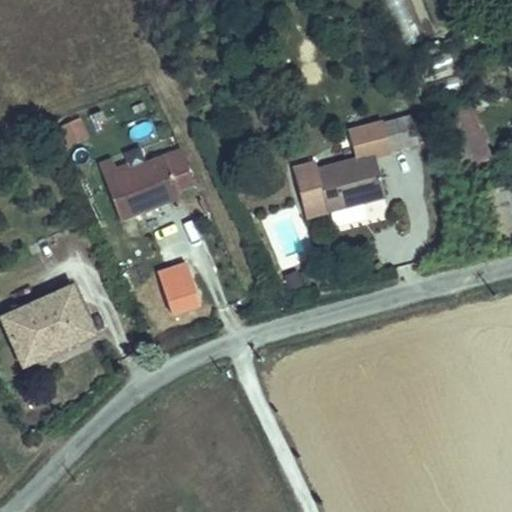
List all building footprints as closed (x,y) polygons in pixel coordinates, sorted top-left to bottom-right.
[(424,40),(407,0),(383,0),(404,48),(424,40)] [(511,54),(511,29),(505,13),(490,20),(503,58),(511,54)] [(407,90),(398,66),(386,71),(394,95),(407,90)] [(492,159),(468,104),(441,115),(464,170),(492,159)] [(427,138),(420,114),(411,117),(417,141),(427,138)] [(385,196),(375,156),(391,152),(390,151),(418,143),(417,141),(411,117),(410,116),(382,123),(382,122),(348,131),(356,161),(318,170),(316,163),(293,169),(304,210),(325,204),(327,211),(385,196)] [(84,135),(77,120),(61,127),(68,143),(84,135)] [(146,164),(140,147),(124,153),(130,170),(146,164)] [(193,184),(181,150),(105,179),(120,221),(161,205),(158,197),(193,184)] [(511,190),(510,191),(504,170),(478,178),(484,197),(480,198),(491,244),(511,238),(511,190)] [(180,198),(177,190),(158,197),(161,205),(180,198)] [(367,219),(363,202),(330,211),(335,227),(367,219)] [(327,211),(325,204),(304,210),(306,217),(327,211)] [(301,285),(297,274),(286,278),(290,289),(301,285)] [(92,333),(71,287),(2,318),(20,359),(48,346),(51,352),(92,333)] [(23,365),(51,352),(48,346),(20,359),(23,365)]
